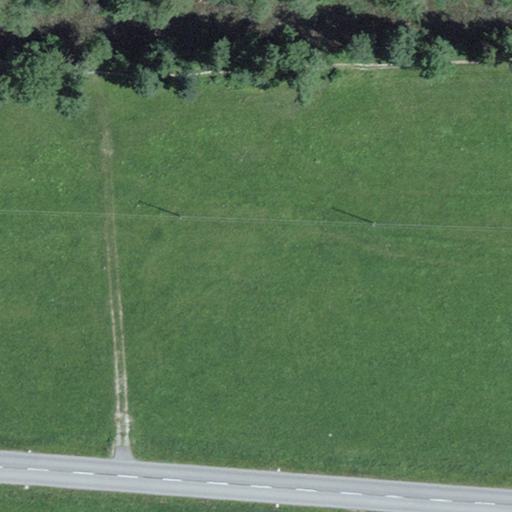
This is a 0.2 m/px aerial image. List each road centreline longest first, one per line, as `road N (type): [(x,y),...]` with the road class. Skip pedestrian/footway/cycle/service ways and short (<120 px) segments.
road 1 (secondary): [(0,467),(511,507)]
road 2 (track): [(511,76),(98,87)]
road 3 (track): [(127,476),(96,68)]
